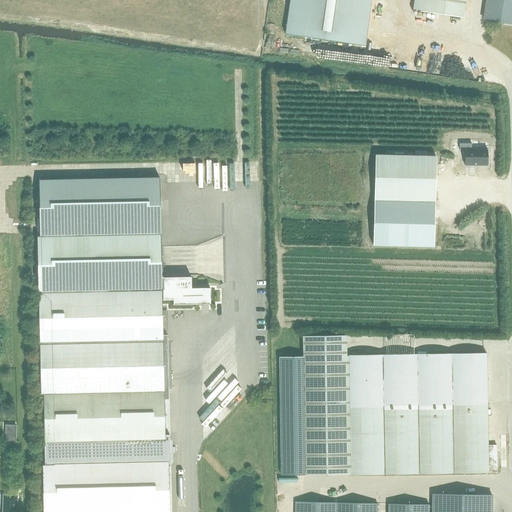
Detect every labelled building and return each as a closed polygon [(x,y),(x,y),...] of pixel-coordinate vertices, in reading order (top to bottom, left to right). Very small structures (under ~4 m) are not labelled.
[(290,0),(285,35),(365,46),(371,0),(290,0)] [(414,0),(413,11),(463,18),(465,0),(414,0)] [(511,0),(490,0),(487,22),(493,23),(511,25),(511,0)] [(453,69),(454,77),(462,77),(461,68),(453,69)] [(472,144),(459,144),(459,150),(465,150),(465,166),(487,166),(488,150),(472,150),(472,144)] [(375,155),(374,200),(435,202),(436,157),(426,157),(427,152),(415,151),(415,152),(415,156),(375,155)] [(192,174),(193,161),(181,160),(180,174),(192,174)] [(51,180),(52,165),(43,164),(43,180),(51,180)] [(169,511),(170,511),(167,511),(165,442),(162,299),(174,299),(173,303),(173,304),(211,304),(210,303),(210,288),(192,289),(191,277),(162,278),(160,181),(39,181),(39,237),(38,237),(41,395),(43,395),(46,511),(169,511)] [(373,244),(373,246),(434,247),(434,245),(435,209),(435,202),(374,200),(374,207),(373,244)] [(303,336),(303,357),(279,357),(281,476),(305,475),(350,474),(350,475),(497,472),(496,445),(488,445),(486,354),(346,356),(346,336),(303,336)] [(6,427),(5,449),(16,449),(17,427),(6,427)] [(16,511),(17,496),(4,495),(3,511),(16,511)] [(491,511),(492,498),(434,497),(433,511),(491,511)]
